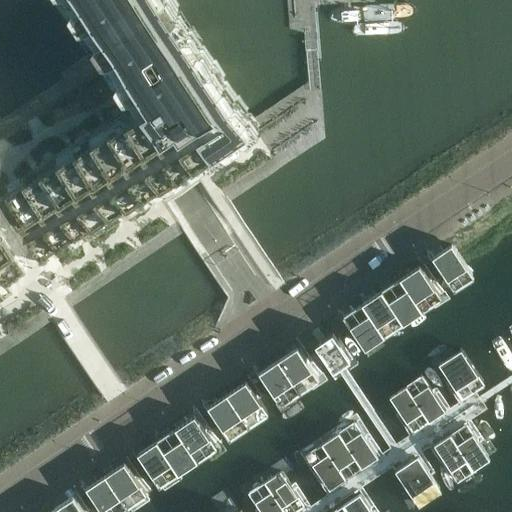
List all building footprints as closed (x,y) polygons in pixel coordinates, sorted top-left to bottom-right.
[(0,0),(75,0),(109,49),(115,57),(124,71),(131,82),(134,86),(146,103),(136,109),(133,111),(122,118),(116,122),(111,125),(95,136),(81,145),(76,148),(72,151),(59,159),(45,168),(40,172),(36,175),(23,183),(13,190),(3,197),(12,212),(22,227),(41,256),(56,247),(77,234),(81,231),(113,211),(117,209),(147,190),(152,187),(159,182),(173,173),(177,171),(227,139),(247,127),(251,124),(166,0),(0,0),(0,297),(9,293),(12,291),(6,282),(24,269),(0,233),(0,0)] [(444,0),(356,0),(317,3),(318,14),(319,31),(446,21),(444,0)] [(474,276),(454,246),(452,243),(433,256),(455,289),(474,276)] [(442,297),(433,283),(422,267),(420,265),(401,277),(402,280),(423,310),(442,297)] [(423,310),(402,280),(401,277),(382,290),(384,292),(404,323),(423,310)] [(404,323),(384,292),(382,290),(363,303),(364,305),(385,336),(404,323)] [(385,336),(364,305),(363,303),(344,315),(345,318),(366,348),(385,336)] [(351,358),(334,331),(316,342),(334,369),(351,358)] [(320,379),(310,365),(298,346),(279,359),(280,361),(301,392),(320,379)] [(463,352),(441,367),(461,397),(483,383),(463,352)] [(301,392),(280,361),(279,359),(259,372),(282,405),(301,392)] [(423,378),(407,389),(427,419),(444,409),(423,378)] [(269,413),(259,399),(248,383),(247,380),(227,393),(229,396),(250,426),(269,413)] [(427,419),(407,389),(391,399),(411,430),(427,419)] [(250,426),(229,396),(227,393),(208,406),(230,439),(250,426)] [(218,448),(208,433),(195,414),(176,427),(178,430),(198,460),(218,448)] [(356,424),(340,435),(361,466),(377,455),(356,424)] [(469,426),(452,437),(472,467),(489,457),(469,426)] [(198,460),(178,430),(176,427),(157,440),(159,442),(179,473),(198,460)] [(361,466),(340,435),(324,446),(344,476),(361,466)] [(472,467),(452,437),(436,447),(456,478),(472,467)] [(179,473),(159,442),(157,440),(138,453),(160,486),(179,473)] [(344,476),(324,446),(308,457),(328,487),(344,476)] [(147,494),(138,480),(125,461),(106,474),(108,477),(128,507),(147,494)] [(389,480),(406,506),(407,507),(408,507),(409,507),(432,492),(432,491),(432,490),(432,489),(415,463),(414,463),(414,462),(413,462),(412,463),(390,478),(389,478),(389,479),(389,480)] [(283,473),(267,484),(285,511),(291,511),(303,504),(283,473)] [(121,511),(128,507),(108,477),(106,474),(87,487),(103,511),(121,511)] [(285,511),(267,484),(251,495),(262,511),(285,511)] [(349,507),(349,508),(351,511),(379,511),(369,495),(368,495),(367,494),(366,495),(350,505),(349,506),(349,507)] [(85,511),(74,495),(55,508),(56,511),(57,511),(85,511)]
